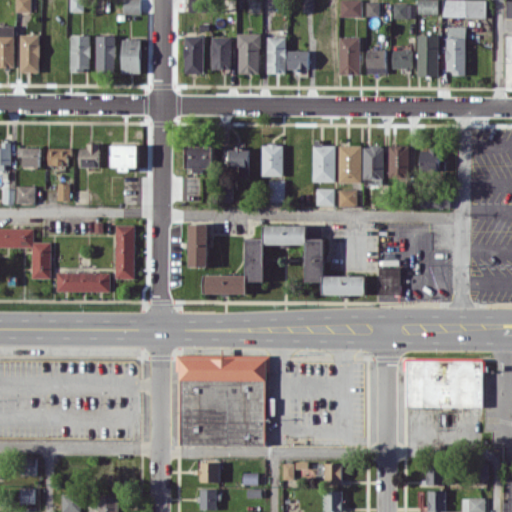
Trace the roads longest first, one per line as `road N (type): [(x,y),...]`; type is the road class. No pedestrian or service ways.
road 1 (residential): [(0,103),(511,106)]
road 2 (secondary): [(0,327),(461,331)]
road 3 (residential): [(163,0),(163,329)]
road 4 (residential): [(163,329),(161,511)]
road 5 (residential): [(388,330),(387,450)]
